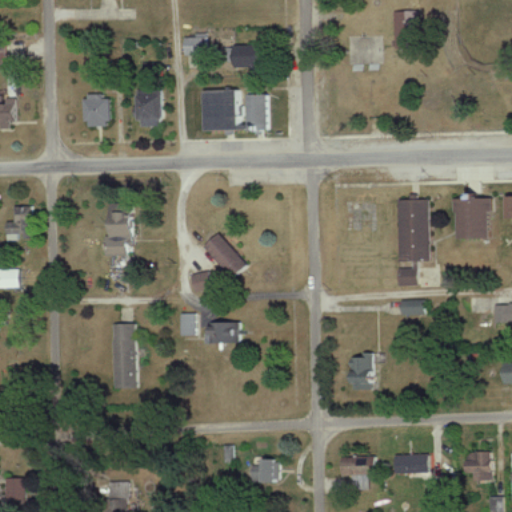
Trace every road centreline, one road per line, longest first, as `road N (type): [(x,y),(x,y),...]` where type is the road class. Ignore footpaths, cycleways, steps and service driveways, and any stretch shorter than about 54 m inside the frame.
road 1 (residential): [(511,156),(0,170)]
road 2 (residential): [(60,511),(54,169)]
road 3 (residential): [(319,427),(311,164)]
road 4 (residential): [(319,427),(61,437)]
road 5 (residential): [(319,427),(511,417)]
road 6 (residential): [(54,169),(50,0)]
road 7 (residential): [(311,164),(307,0)]
